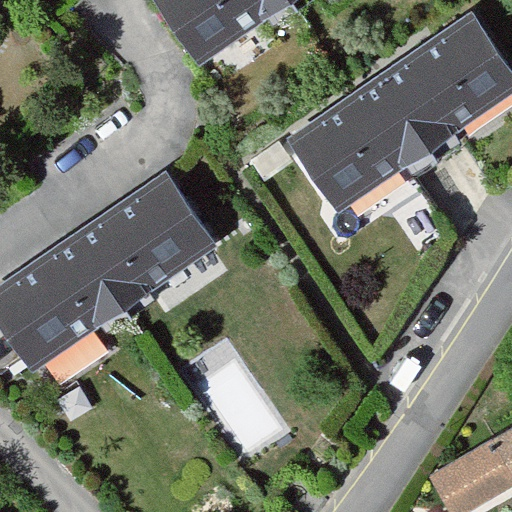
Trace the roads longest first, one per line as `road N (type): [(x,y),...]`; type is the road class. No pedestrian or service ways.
road 1 (residential): [(368,511),(419,459),(511,307)]
road 2 (residential): [(93,511),(0,422)]
